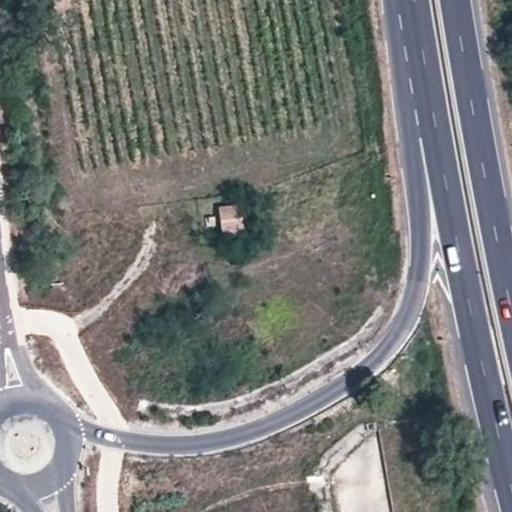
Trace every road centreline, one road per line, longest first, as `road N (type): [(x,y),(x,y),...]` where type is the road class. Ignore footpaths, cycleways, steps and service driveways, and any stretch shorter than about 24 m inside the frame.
road 1 (primary): [(390,0),(420,253),(412,307),(389,344),(327,394),(222,441),(113,439),(66,421)]
road 2 (primary): [(410,0),(511,495)]
road 3 (primary): [(511,286),(458,0)]
